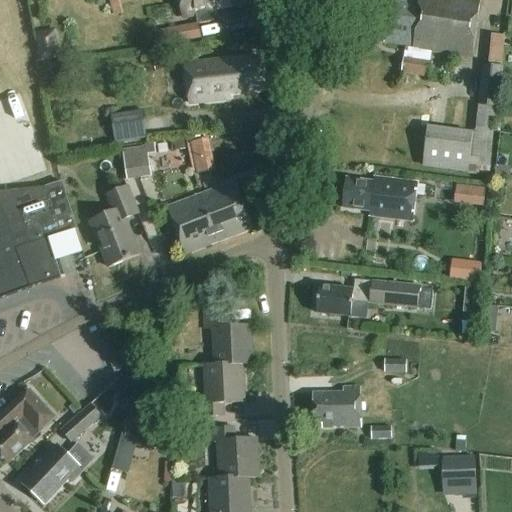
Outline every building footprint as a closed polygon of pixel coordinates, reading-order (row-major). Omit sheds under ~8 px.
[(119,0),(114,0),(109,1),(112,10),(122,7),(119,0)] [(261,3),(260,0),(180,0),(184,19),(208,15),(208,17),(218,15),(217,12),(261,3)] [(482,2),(468,0),(422,0),(419,8),(383,2),(377,38),(386,39),(385,44),(406,47),(402,74),(431,79),(434,63),(432,63),(433,54),(473,60),(482,2)] [(199,26),(159,33),(162,48),(202,41),(199,26)] [(56,30),(34,35),(40,64),(62,60),(56,30)] [(491,67),(503,68),(505,38),(493,37),(491,67)] [(171,53),(153,54),(154,69),(173,68),(171,53)] [(239,64),(239,59),(189,64),(192,104),(228,100),(228,93),(263,88),(261,62),(239,64)] [(480,108),(500,110),(503,68),(491,67),(483,66),(480,108)] [(500,110),(480,108),(477,135),(429,130),(424,169),(493,177),(500,110)] [(143,113),(111,119),(114,135),(116,145),(147,140),(143,113)] [(209,140),(190,144),(197,176),(216,172),(209,140)] [(174,143),(176,152),(186,151),(184,141),(174,143)] [(123,152),(127,182),(152,178),(148,157),(156,155),(155,145),(144,147),(144,149),(123,152)] [(497,168),(495,177),(510,178),(511,169),(497,168)] [(418,186),(375,180),(375,184),(348,181),(344,210),(371,214),(371,218),(414,224),(418,186)] [(0,255),(17,250),(17,251),(49,240),(77,231),(63,184),(45,190),(0,194),(0,255)] [(236,184),(201,196),(220,244),(254,231),(236,184)] [(139,216),(128,189),(107,197),(114,214),(90,224),(109,269),(140,257),(126,221),(139,216)] [(471,189),(470,199),(484,201),(485,190),(471,189)] [(220,244),(201,196),(168,209),(186,257),(220,244)] [(17,250),(0,255),(0,300),(31,289),(62,279),(49,240),(17,251),(17,250)] [(428,290),(421,289),(355,282),(354,292),(320,289),(317,315),(352,319),(353,304),(418,311),(420,301),(426,301),(428,290)] [(470,290),(469,297),(472,303),(480,304),(482,292),(470,290)] [(488,317),(498,318),(499,309),(489,309),(488,317)] [(214,331),(216,368),(244,367),(254,367),(252,328),(230,329),(229,317),(204,318),(204,332),(214,331)] [(386,362),(386,374),(408,375),(408,363),(386,362)] [(244,367),(216,368),(196,369),(196,370),(206,369),(208,405),(198,406),(199,420),(224,418),(224,406),(246,405),(244,367)] [(115,397),(127,403),(134,387),(122,382),(115,397)] [(362,430),(361,389),(344,390),(344,395),(315,396),(315,426),(323,425),(323,431),(362,430)] [(56,419),(30,391),(0,417),(0,461),(0,462),(4,462),(6,465),(21,452),(24,452),(30,447),(30,443),(56,419)] [(103,419),(91,405),(61,433),(73,446),(103,419)] [(131,417),(144,418),(145,409),(132,408),(131,417)] [(128,420),(112,474),(129,478),(137,450),(145,451),(146,444),(171,445),(173,423),(128,420)] [(371,428),(371,440),(393,440),(393,428),(371,428)] [(220,444),(222,481),(250,480),(260,480),(258,441),(236,442),(235,430),(209,431),(210,445),(220,444)] [(457,442),(456,453),(465,454),(466,443),(457,442)] [(84,474),(59,449),(23,487),(44,506),(61,488),(62,490),(70,482),(73,485),(84,474)] [(443,462),(442,462),(443,485),(477,484),(476,461),(443,462)] [(250,480),(222,481),(212,481),(213,511),(251,511),(250,480)]
